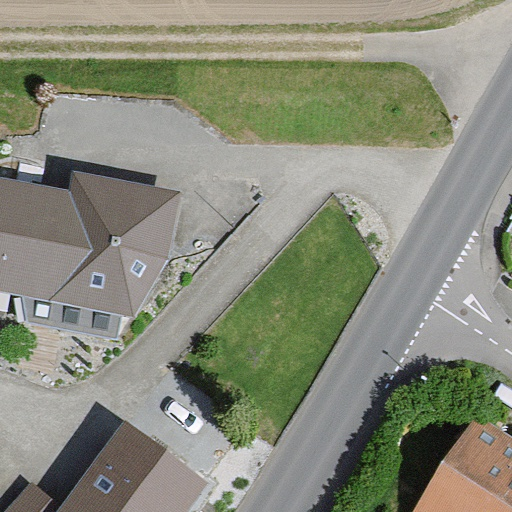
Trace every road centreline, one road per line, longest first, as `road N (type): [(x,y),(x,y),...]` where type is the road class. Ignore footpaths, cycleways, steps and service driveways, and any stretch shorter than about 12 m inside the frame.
road 1 (track): [(511,38),(358,48),(0,43)]
road 2 (residential): [(0,381),(90,406),(207,303),(299,175)]
road 3 (residential): [(299,175),(0,146)]
road 4 (tertiary): [(263,511),(395,283)]
road 5 (residential): [(448,189),(299,175)]
road 6 (residential): [(395,283),(511,360)]
road 7 (tertiary): [(448,189),(511,86)]
